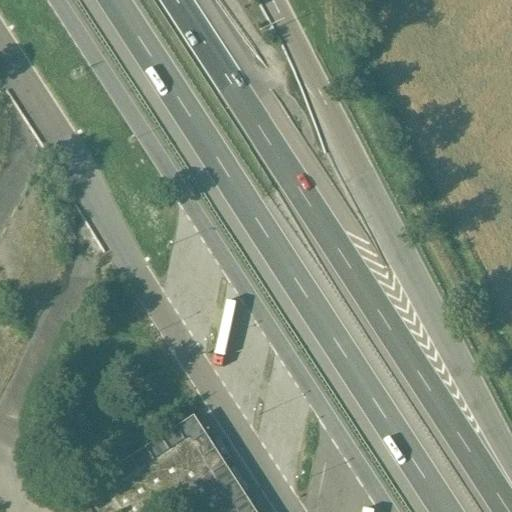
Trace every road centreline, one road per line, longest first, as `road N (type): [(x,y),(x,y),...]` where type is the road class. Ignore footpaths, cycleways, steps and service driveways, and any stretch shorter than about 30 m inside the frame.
road 1 (motorway): [(56,0),(392,511)]
road 2 (motorway): [(112,0),(445,511)]
road 3 (motorway): [(508,511),(175,0)]
road 4 (motorway): [(511,504),(403,261),(285,29)]
road 5 (track): [(373,201),(226,0)]
